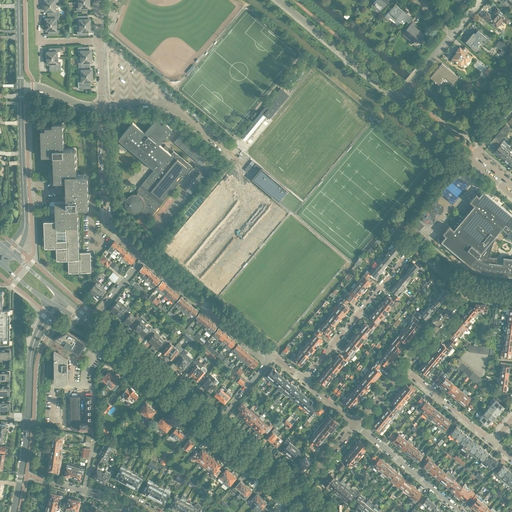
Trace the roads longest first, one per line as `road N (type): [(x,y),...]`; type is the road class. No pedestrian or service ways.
road 1 (residential): [(302,379),(413,247),(468,293)]
road 2 (residential): [(146,255),(106,220),(102,105)]
road 3 (residential): [(272,354),(146,255)]
road 4 (residential): [(398,98),(279,0)]
road 5 (unclassified): [(102,105),(171,105),(234,155)]
road 6 (tertiary): [(24,226),(20,86)]
road 7 (residential): [(355,423),(461,511)]
road 8 (secondary): [(215,423),(111,338)]
